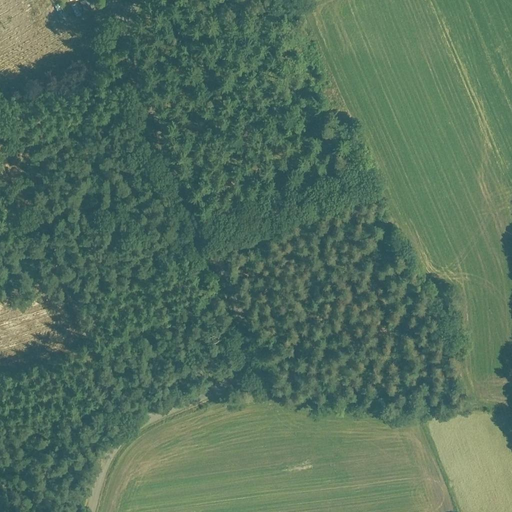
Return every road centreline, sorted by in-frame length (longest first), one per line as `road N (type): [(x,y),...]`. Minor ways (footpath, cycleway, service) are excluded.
road 1 (unclassified): [(90,511),(120,437),(226,381),(244,343),(239,314),(129,58),(124,22),(137,0)]
road 2 (track): [(202,229),(367,169)]
